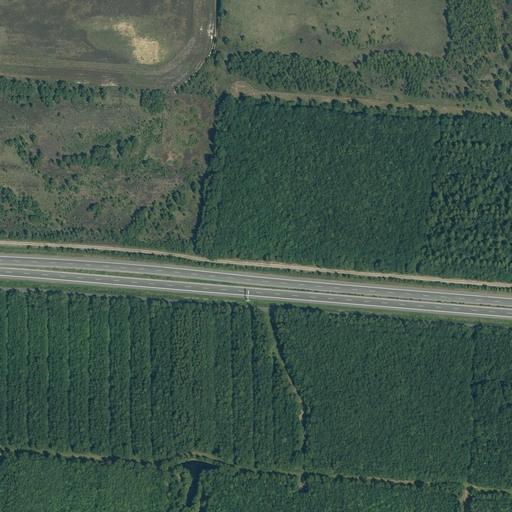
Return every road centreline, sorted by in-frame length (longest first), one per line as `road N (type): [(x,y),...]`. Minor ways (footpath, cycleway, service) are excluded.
road 1 (track): [(511,492),(256,470),(198,453),(145,461),(0,449)]
road 2 (track): [(0,243),(511,285)]
road 3 (trunk): [(511,302),(0,260)]
road 4 (trunk): [(0,272),(511,313)]
